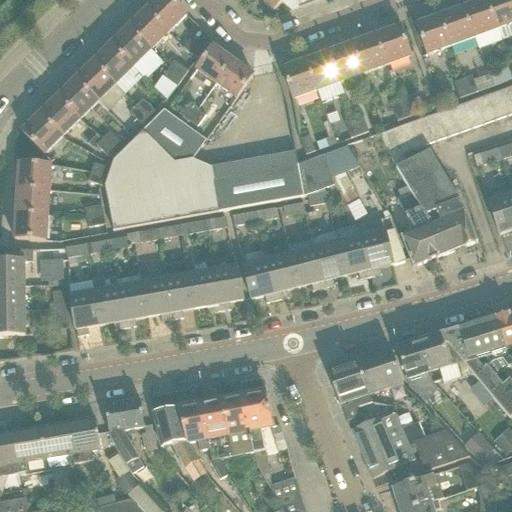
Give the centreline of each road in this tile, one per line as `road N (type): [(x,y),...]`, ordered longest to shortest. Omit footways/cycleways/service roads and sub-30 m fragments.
road 1 (tertiary): [(0,394),(283,344)]
road 2 (tertiary): [(283,344),(511,283)]
road 3 (residential): [(202,0),(238,39),(273,43),(393,0)]
road 4 (residential): [(355,511),(283,344)]
road 5 (tertiary): [(0,106),(105,0)]
